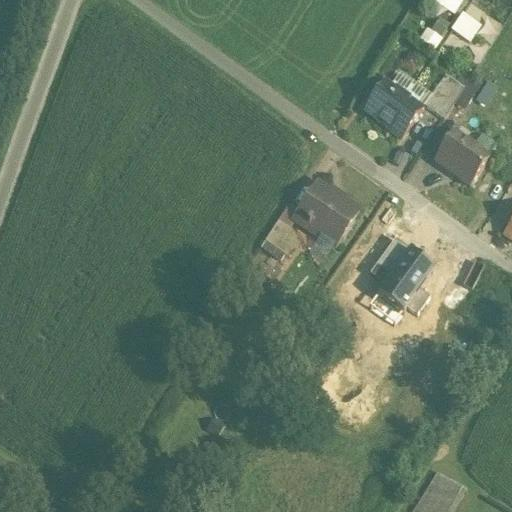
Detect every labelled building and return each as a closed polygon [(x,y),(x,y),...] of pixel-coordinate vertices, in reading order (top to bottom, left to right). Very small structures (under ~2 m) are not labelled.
[(447,123),(465,93),(450,82),(430,111),(447,123)] [(386,84),(364,117),(408,148),(431,115),(386,84)] [(502,159),(464,133),(439,169),(477,195),(502,159)] [(308,221),(304,228),(339,254),(363,222),(327,196),(308,221)] [(282,227),(267,251),(285,263),(292,254),(285,248),(294,235),(282,227)] [(409,322),(369,296),(350,324),(390,350),(409,322)] [(375,407),(361,428),(390,448),(411,416),(396,406),(388,416),(375,407)]
